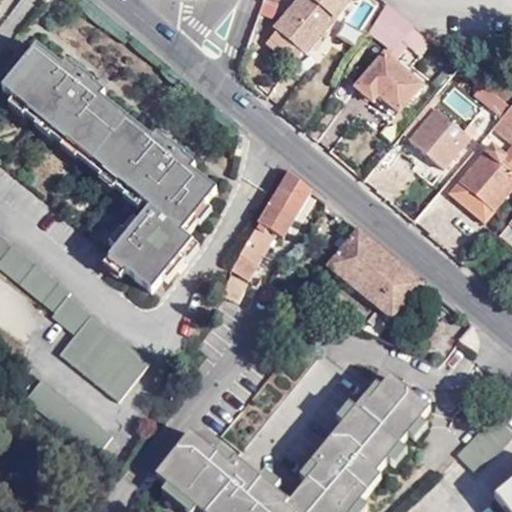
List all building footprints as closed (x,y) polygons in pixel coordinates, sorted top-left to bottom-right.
[(348,2),(344,0),(297,0),(274,28),(277,31),(301,51),(304,54),(348,2)] [(371,31),(390,47),(383,55),(382,54),(354,88),(372,103),(378,96),(398,112),(419,86),(390,61),(406,42),(401,39),(407,33),(413,25),(388,4),(371,31)] [(406,42),(416,51),(423,43),(428,48),(433,42),(413,25),(407,33),(401,39),(406,42)] [(294,60),(301,51),(277,31),(270,40),(294,60)] [(4,91),(150,211),(108,263),(151,297),(191,243),(182,235),(216,192),(190,172),(193,168),(182,159),(185,156),(167,142),(165,145),(154,136),(149,141),(101,101),(105,96),(92,86),(94,83),(78,71),(76,73),(66,64),(61,69),(37,50),(4,91)] [(511,106),(482,83),(473,93),(500,118),(510,108),(511,106)] [(511,109),(510,108),(500,118),(493,128),(505,139),(511,130),(511,109)] [(437,111),(411,141),(443,168),(469,139),(437,111)] [(511,139),(510,142),(511,144),(511,145),(503,156),(491,145),(485,152),(484,152),(458,182),(492,212),(511,187),(511,176),(509,174),(511,170),(511,139)] [(289,174),(231,271),(247,281),(256,268),(257,269),(277,237),(282,241),(312,192),(289,174)] [(483,223),(492,212),(458,182),(449,193),(483,223)] [(511,226),(508,223),(500,233),(511,242),(511,226)] [(424,284),(358,229),(328,268),(392,320),(424,284)] [(119,405),(150,364),(69,300),(71,297),(0,238),(0,271),(54,315),(51,319),(75,337),(59,357),(119,405)] [(246,284),(231,276),(221,295),(236,303),(246,284)] [(371,386),(316,453),(322,458),(302,483),(285,504),(234,461),(319,360),(299,342),(210,450),(192,436),(157,477),(168,486),(197,508),(201,511),(353,511),(360,504),(381,479),(378,476),(387,462),(399,449),(408,439),(420,425),(429,413),(388,378),(379,391),(371,386)] [(112,437),(42,381),(26,401),(96,458),(112,437)] [(511,434),(493,417),(456,457),(475,474),(511,434)] [(426,429),(420,425),(408,439),(413,444),(426,429)] [(405,455),(399,449),(387,462),(394,468),(405,455)] [(322,458),(316,453),(295,478),(302,483),(322,458)] [(511,511),(511,483),(495,497),(506,511),(511,511)] [(193,511),(197,508),(168,486),(163,492),(185,511),(193,511)]
